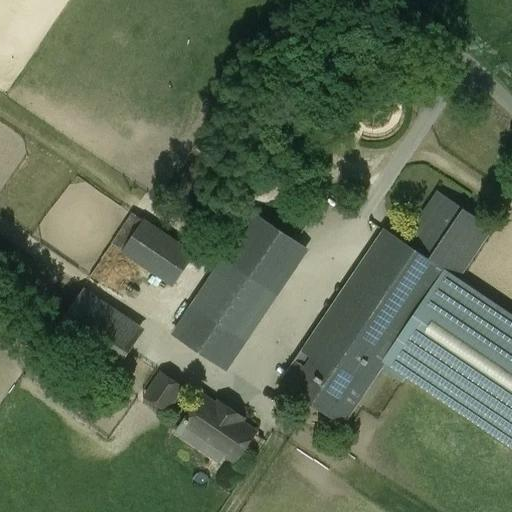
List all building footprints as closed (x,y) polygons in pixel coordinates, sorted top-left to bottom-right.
[(480,222),(442,196),(408,247),(396,239),(295,390),(342,422),(378,368),(444,271),(458,280),(489,234),(477,226),(480,222)] [(145,215),(121,248),(179,289),(202,256),(145,215)] [(308,251),(254,215),(174,335),(228,371),(308,251)] [(511,317),(444,271),(378,368),(403,385),(408,378),(410,375),(511,443),(511,317)] [(145,330),(84,289),(61,322),(123,363),(145,330)] [(187,388),(166,374),(149,400),(170,414),(187,388)] [(202,394),(175,436),(237,476),(264,434),(215,402),(202,394)]
